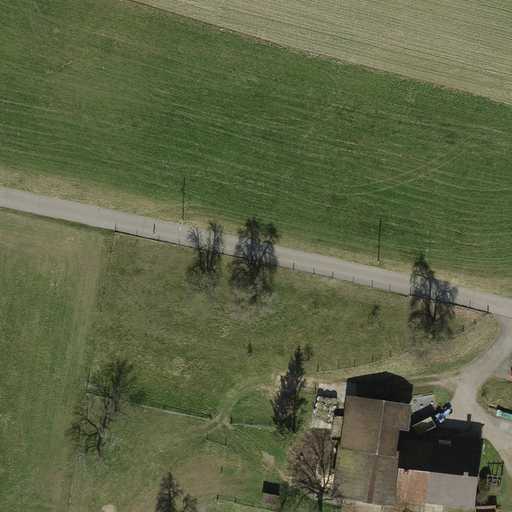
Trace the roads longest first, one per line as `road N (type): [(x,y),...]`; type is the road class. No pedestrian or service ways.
road 1 (residential): [(511,300),(0,193)]
road 2 (track): [(511,467),(461,398),(511,335)]
